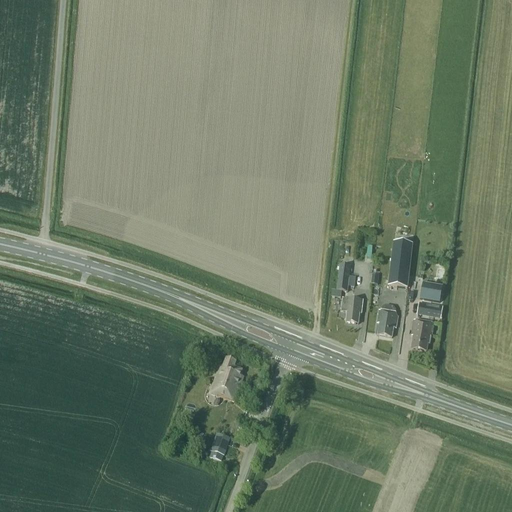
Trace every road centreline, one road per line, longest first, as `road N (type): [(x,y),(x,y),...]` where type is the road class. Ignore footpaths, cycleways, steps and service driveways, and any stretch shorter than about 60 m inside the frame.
road 1 (primary): [(0,246),(151,289),(289,345)]
road 2 (primary): [(289,345),(511,427)]
road 3 (unclassified): [(228,511),(289,345)]
